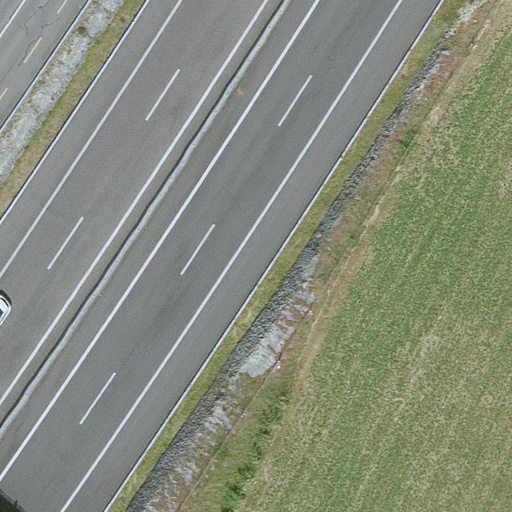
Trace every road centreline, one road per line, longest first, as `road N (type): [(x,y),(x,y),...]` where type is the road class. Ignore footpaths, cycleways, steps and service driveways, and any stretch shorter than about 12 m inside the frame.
road 1 (motorway): [(22,511),(361,0)]
road 2 (motorway): [(219,0),(0,336)]
